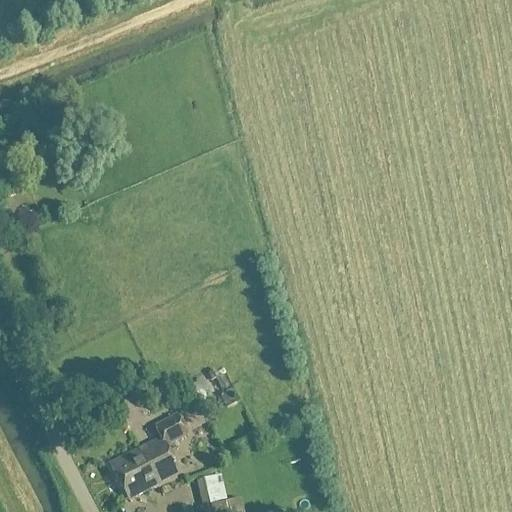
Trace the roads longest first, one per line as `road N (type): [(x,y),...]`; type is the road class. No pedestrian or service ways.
road 1 (unclassified): [(92,511),(0,322)]
road 2 (track): [(192,0),(0,78)]
